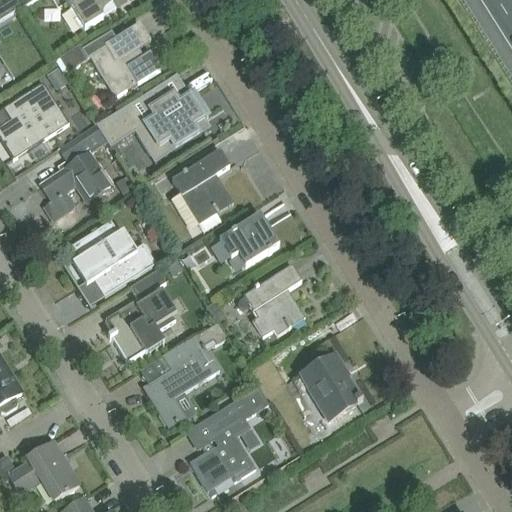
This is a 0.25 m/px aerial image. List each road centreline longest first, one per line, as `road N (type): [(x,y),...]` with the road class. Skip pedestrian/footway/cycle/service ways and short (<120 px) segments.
road 1 (residential): [(438,409),(182,0)]
road 2 (residential): [(157,511),(0,267)]
road 3 (secondary): [(428,214),(296,0)]
road 4 (secondary): [(428,214),(441,258),(508,368)]
road 5 (secondary): [(511,320),(465,245),(428,214)]
